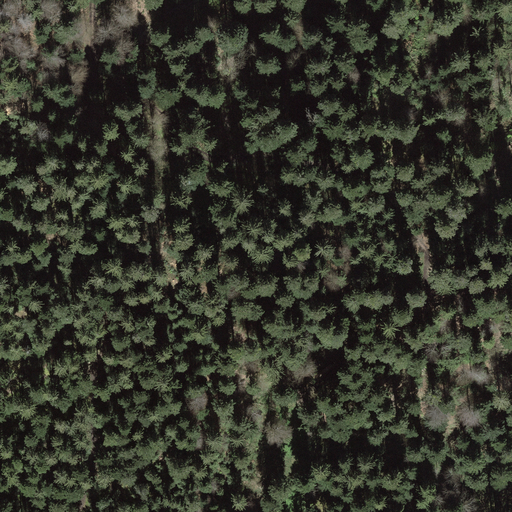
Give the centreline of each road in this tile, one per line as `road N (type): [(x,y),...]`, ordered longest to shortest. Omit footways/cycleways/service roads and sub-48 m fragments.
road 1 (track): [(429,290),(425,253),(393,196),(336,157),(263,150),(200,158),(106,81),(94,54),(92,0)]
road 2 (track): [(429,290),(291,410),(284,435),(289,511)]
road 3 (track): [(93,511),(113,488),(118,458),(101,363)]
